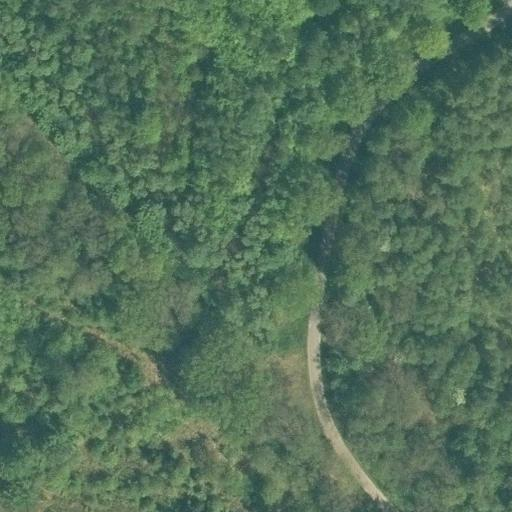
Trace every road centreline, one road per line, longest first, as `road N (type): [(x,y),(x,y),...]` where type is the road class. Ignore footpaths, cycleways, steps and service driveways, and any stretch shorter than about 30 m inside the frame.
road 1 (unclassified): [(392,511),(347,458),(316,390),(317,304),(331,220),(350,147),(371,114),(418,68),(511,9)]
road 2 (track): [(323,414),(315,423),(284,393),(0,87)]
